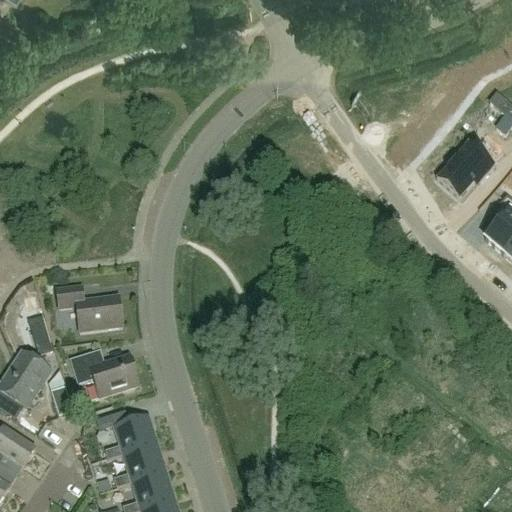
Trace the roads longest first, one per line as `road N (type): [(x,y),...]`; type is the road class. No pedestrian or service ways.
road 1 (residential): [(208,511),(165,364),(156,306),(162,236),(199,155),(249,102),(300,67)]
road 2 (residential): [(300,67),(419,232),(511,315)]
road 3 (residential): [(300,67),(463,0)]
